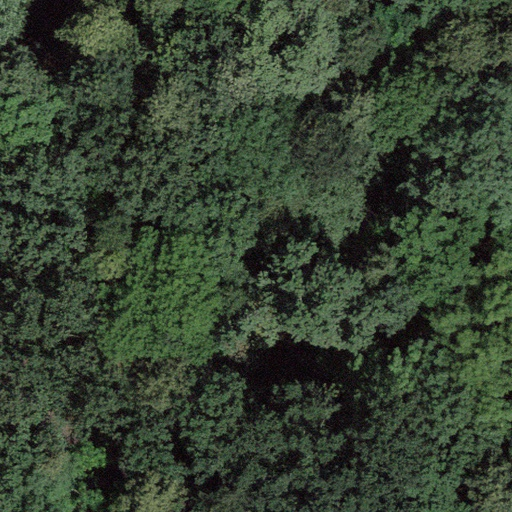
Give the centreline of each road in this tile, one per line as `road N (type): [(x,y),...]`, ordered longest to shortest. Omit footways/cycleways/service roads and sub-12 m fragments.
road 1 (track): [(0,264),(258,497),(263,511)]
road 2 (track): [(24,0),(0,172)]
